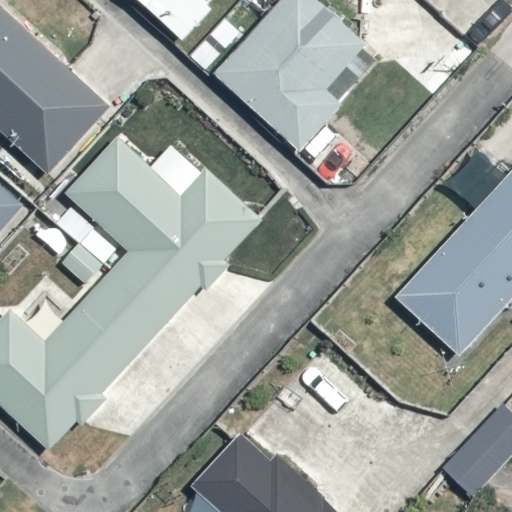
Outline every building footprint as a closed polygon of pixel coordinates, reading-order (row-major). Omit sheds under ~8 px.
[(132,0),(180,44),(209,11),(197,0),(132,0)] [(310,0),(283,0),(214,76),(297,154),(339,104),(326,93),(365,48),(310,0)] [(0,134),(43,174),(106,107),(0,8),(0,134)] [(262,221),(202,170),(182,195),(115,145),(66,197),(127,255),(41,344),(9,317),(0,325),(0,406),(50,452),(262,221)] [(511,174),(393,302),(457,360),(511,299),(511,174)] [(0,232),(23,205),(0,188),(0,232)] [(511,453),(511,421),(498,410),(443,475),(472,500),(511,453)] [(335,511),(245,435),(194,490),(219,511),(335,511)]
